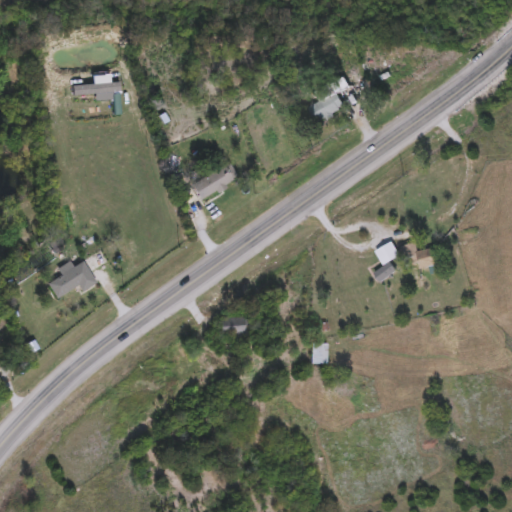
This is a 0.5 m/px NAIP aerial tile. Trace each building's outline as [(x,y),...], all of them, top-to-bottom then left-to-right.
[(320,102),(316,95),(344,78),(350,87),(337,95),(345,108),(317,125),(307,109),(320,102)] [(191,183),(231,167),(239,186),(199,202),(191,183)] [(399,247),(415,245),(416,252),(435,249),(437,267),(418,269),(417,264),(402,266),(399,247)] [(82,293),(78,287),(57,300),(48,285),(83,263),(96,285),(82,293)] [(247,346),(231,346),(231,336),(219,336),(219,318),(247,318),(247,346)]
